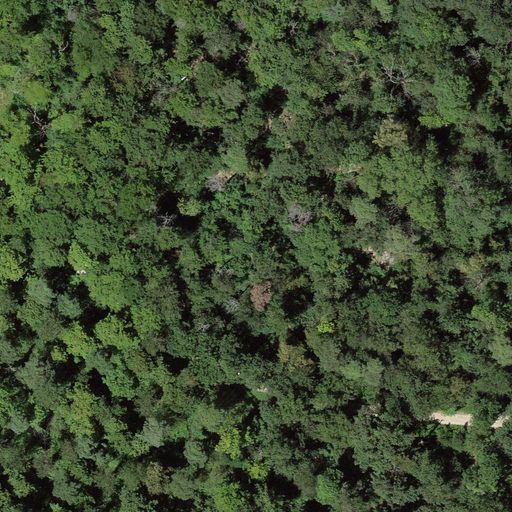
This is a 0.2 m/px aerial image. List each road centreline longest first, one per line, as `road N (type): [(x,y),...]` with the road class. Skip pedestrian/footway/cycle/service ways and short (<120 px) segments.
road 1 (track): [(0,183),(125,328),(221,374),(341,409),(511,424)]
road 2 (track): [(511,36),(376,40),(295,0)]
